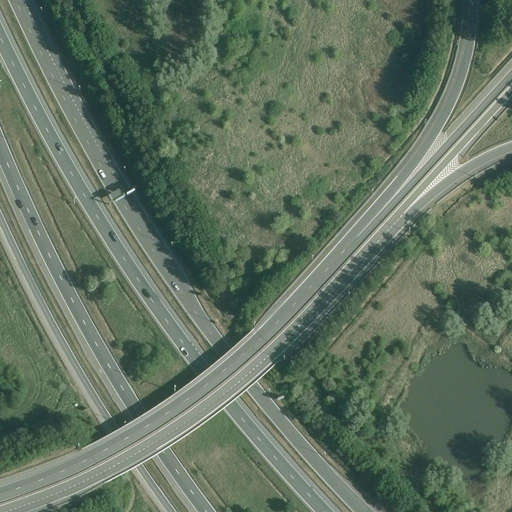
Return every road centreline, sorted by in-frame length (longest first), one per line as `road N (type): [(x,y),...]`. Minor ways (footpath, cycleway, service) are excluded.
road 1 (motorway): [(362,511),(189,304),(109,180),(16,0)]
road 2 (motorway): [(323,511),(230,407),(120,255),(0,38)]
road 3 (primary): [(2,511),(98,473),(201,410),(268,353),(400,212)]
road 4 (primary): [(389,203),(258,343),(194,396),(91,460),(0,497)]
road 5 (motorway): [(0,146),(86,329),(205,511)]
road 6 (motorway): [(0,223),(85,393),(172,511)]
road 7 (motorway): [(472,0),(455,93),(389,203)]
road 8 (tertiary): [(511,75),(389,203)]
road 9 (tertiary): [(400,212),(511,90)]
road 10 (motorway): [(400,212),(511,147)]
